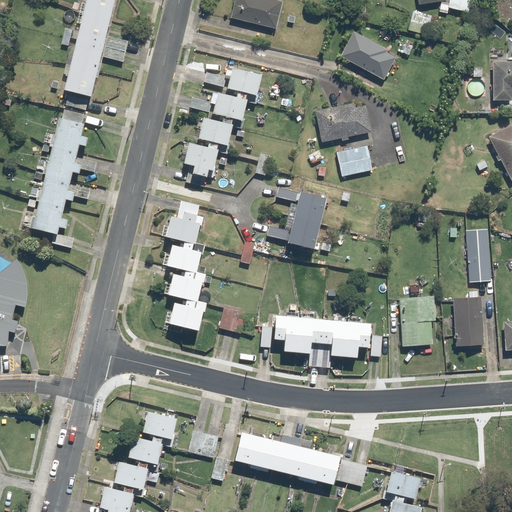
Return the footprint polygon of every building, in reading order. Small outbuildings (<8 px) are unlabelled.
[(88,0),(67,90),(93,96),(103,57),(122,62),(127,42),(108,37),(116,0),(88,0)] [(266,0),(233,0),(229,19),(273,31),(280,4),(266,0)] [(469,0),(448,0),(447,11),(468,13),(469,0)] [(401,8),(386,7),(386,16),(400,17),(401,8)] [(430,16),(412,12),(409,26),(428,30),(430,16)] [(297,16),(285,14),(283,25),(296,27),(297,16)] [(459,25),(450,24),(448,46),(458,46),(459,25)] [(351,33),(338,58),(382,81),(394,59),(384,54),(385,52),(351,33)] [(413,47),(403,43),(398,52),(408,57),(413,47)] [(491,101),(510,102),(510,90),(511,90),(511,63),(493,63),(491,101)] [(258,76),(229,69),(224,89),(253,96),(258,76)] [(205,73),(203,82),(223,87),(225,77),(205,73)] [(63,79),(51,77),(49,88),(61,91),(63,79)] [(243,101),(215,94),(209,114),(238,121),(243,101)] [(86,101),(67,97),(64,106),(84,111),(86,101)] [(211,103),(192,98),(190,107),(209,111),(211,103)] [(314,112),(320,143),(369,134),(364,107),(353,109),(352,105),(314,112)] [(97,164),(79,159),(83,145),(89,147),(91,139),(85,137),(88,125),(83,124),(85,116),(65,111),(58,139),(37,229),(61,235),(63,228),(70,229),(72,221),(65,219),(70,200),(76,202),(77,198),(89,201),(91,190),(73,186),(76,173),(83,174),(84,171),(95,174),(97,164)] [(229,126),(201,119),(196,139),(224,146),(229,126)] [(511,124),(485,139),(509,184),(511,182),(511,124)] [(215,151),(186,143),(181,164),(188,166),(184,180),(203,185),(206,170),(210,171),(215,151)] [(366,146),(336,153),(341,177),(371,171),(366,146)] [(323,160),(318,151),(305,158),(310,167),(323,160)] [(269,156),(260,154),(255,174),(264,176),(269,156)] [(285,244),(311,250),(323,199),(297,193),(298,191),(278,186),(276,196),(295,201),(288,229),(269,225),(266,235),(286,239),(285,244)] [(203,281),(206,271),(195,268),(199,252),(202,253),(205,242),(194,240),(198,222),(201,223),(204,214),(198,213),(200,203),(182,198),(177,218),(169,216),(164,236),(182,241),(181,247),(170,244),(165,264),(184,269),(182,276),(171,273),(166,293),(184,298),(182,305),(172,303),(167,323),(196,331),(201,310),(204,311),(207,300),(196,297),(200,280),(203,281)] [(488,232),(468,232),(468,281),(488,281),(488,232)] [(55,235),(53,244),(72,249),(74,240),(55,235)] [(254,245),(244,243),(240,262),(249,264),(254,245)] [(0,343),(7,344),(8,330),(15,303),(24,305),(25,299),(26,294),(26,288),(25,284),(21,271),(15,262),(0,274),(0,343)] [(449,282),(438,282),(438,297),(449,297),(449,282)] [(420,283),(406,284),(406,297),(420,296),(420,283)] [(428,323),(433,323),(432,297),(396,299),(400,350),(430,349),(428,323)] [(482,347),(480,299),(452,300),(454,348),(482,347)] [(243,315),(222,310),(217,329),(238,334),(243,315)] [(369,326),(275,317),(273,341),(283,342),(282,353),(309,355),(310,344),(330,346),(329,357),(355,359),(356,348),(367,349),(369,326)] [(511,323),(502,324),(503,353),(511,352),(511,323)] [(272,327),(262,327),(261,346),(270,347),(272,327)] [(329,348),(310,346),(308,367),(327,369),(329,348)] [(142,432),(153,434),(151,441),(133,437),(128,457),(157,464),(161,444),(160,444),(162,437),(171,439),(176,419),(147,412),(142,432)] [(215,437),(191,431),(186,452),(210,458),(215,437)] [(282,445),(240,435),(233,462),(331,486),(338,459),(312,453),(314,443),(284,436),(282,445)] [(226,460),(214,458),(209,478),(221,481),(226,460)] [(340,460),(334,480),(360,487),(365,467),(340,460)] [(148,468),(119,462),(114,482),(143,489),(148,468)] [(416,479),(385,473),(380,499),(387,500),(397,502),(398,497),(412,500),(416,479)] [(130,511),(134,494),(106,487),(101,508),(109,509),(108,511),(130,511)] [(416,511),(417,506),(397,502),(387,500),(384,511),(416,511)]
